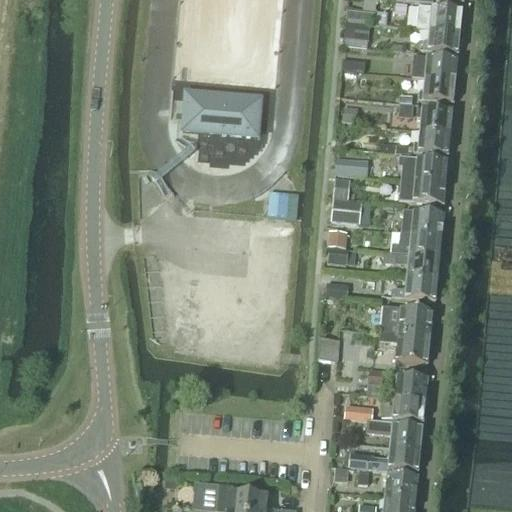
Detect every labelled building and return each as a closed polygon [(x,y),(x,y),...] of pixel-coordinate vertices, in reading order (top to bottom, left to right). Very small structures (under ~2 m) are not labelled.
[(394,0),(395,5),(431,9),(431,5),(461,8),(461,0),(394,0)] [(418,11),(416,33),(428,34),(458,37),(458,35),(460,32),(461,26),(459,23),(460,16),(426,12),(418,11)] [(345,28),(362,30),(372,30),(373,19),(346,16),(345,28)] [(362,36),(362,30),(345,28),(343,45),(354,46),(355,35),(362,36)] [(422,46),(421,56),(456,59),(456,52),(458,49),(459,43),(458,40),(458,37),(428,34),(427,47),(422,46)] [(413,62),(411,83),(423,84),(453,87),(453,85),(455,82),(456,76),(454,73),(455,65),(421,62),(421,63),(413,62)] [(340,77),(362,79),(363,67),(341,65),(340,77)] [(417,96),(417,106),(451,109),(451,101),(453,99),(454,93),(453,90),(453,87),(423,84),(422,96),(417,96)] [(182,135),(254,141),(258,104),(185,98),(182,135)] [(398,108),(410,109),(411,103),(399,101),(398,108)] [(341,113),(340,126),(353,127),(354,114),(341,113)] [(416,114),(415,122),(419,123),(418,136),(448,139),(448,136),(450,134),(451,128),(449,125),(450,117),(416,114)] [(363,147),(363,156),(409,160),(412,157),(446,161),(447,153),(448,150),(449,144),(448,141),(448,139),(418,136),(417,147),(412,147),(412,151),(412,152),(380,149),(380,148),(363,147)] [(397,162),(396,173),(400,173),(399,184),(443,189),(443,186),(445,183),(446,178),(444,174),(445,167),(397,162)] [(334,178),(334,180),(365,183),(366,181),(367,167),(335,165),(334,178)] [(331,205),(346,207),(348,186),(333,184),(331,205)] [(399,184),(397,206),(441,211),(442,203),(444,200),(444,194),(443,191),(443,189),(399,184)] [(329,227),(358,230),(360,209),(332,206),(329,227)] [(401,216),(399,238),(409,239),(440,242),(442,220),(401,216)] [(327,252),(343,254),(344,237),(328,236),(327,252)] [(409,239),(407,260),(437,263),(440,242),(409,239)] [(325,269),(344,271),(345,255),(327,254),(325,269)] [(394,259),(393,270),(406,271),(405,282),(435,285),(437,263),(407,260),(394,259)] [(391,294),(390,302),(403,303),(403,304),(433,307),(435,285),(405,282),(404,295),(391,294)] [(347,290),(326,288),(325,301),(346,303),(347,290)] [(381,312),(378,339),(428,344),(428,343),(429,336),(429,333),(431,330),(431,323),(430,320),(430,318),(430,317),(381,312)] [(378,339),(377,347),(395,349),(393,367),(425,370),(425,368),(426,367),(427,364),(428,358),(427,354),(427,351),(428,344),(378,339)] [(318,343),(316,365),(336,367),(338,345),(318,343)] [(367,376),(365,390),(377,391),(378,377),(367,376)] [(395,381),(393,403),(423,406),(425,384),(395,381)] [(383,402),(381,424),(421,428),(423,406),(393,403),(383,402)] [(345,412),(344,423),(347,423),(367,425),(368,425),(369,425),(370,414),(345,412)] [(367,425),(365,439),(389,441),(388,452),(418,455),(420,433),(391,430),(391,427),(369,425),(368,425),(367,425)] [(349,453),(347,472),(386,476),(386,475),(416,477),(418,455),(388,452),(387,465),(372,463),(373,456),(349,453)] [(358,479),(357,489),(366,490),(366,479),(358,479)] [(385,479),(383,502),(413,505),(416,482),(385,479)] [(164,493),(166,493),(174,494),(174,487),(174,486),(165,485),(164,493)] [(217,491),(215,511),(264,511),(265,511),(266,501),(264,500),(264,494),(250,493),(250,499),(228,497),(228,491),(217,490),(217,491)] [(383,502),(382,511),(412,511),(413,505),(383,502)]
